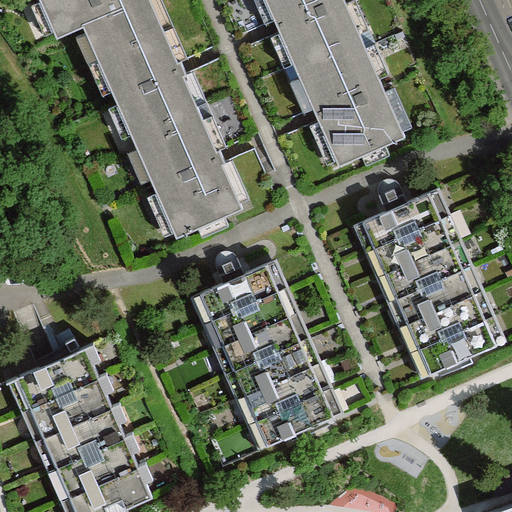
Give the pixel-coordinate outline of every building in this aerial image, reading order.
[(99,59),(166,30),(152,0),(41,0),(58,37),(84,26),(99,59)] [(346,0),(267,0),(276,19),(281,31),(295,62),(328,49),(333,62),(367,48),(347,2),(346,0)] [(167,119),(199,105),(186,75),(179,60),(166,30),(99,59),(118,100),(139,148),(172,133),(167,119)] [(328,49),(295,62),(315,107),(318,114),(321,120),(340,165),(407,137),(367,48),(333,62),(328,49)] [(178,237),(244,208),(225,162),(221,156),(218,149),(199,105),(167,119),(172,133),(139,148),(155,185),(178,237)] [(388,210),(408,201),(400,183),(392,179),(385,181),(380,185),(380,193),(388,210)] [(452,215),(440,187),(415,198),(408,201),(388,210),(355,225),(423,377),(507,340),(485,291),(475,266),(452,215)] [(224,282),(245,273),(238,256),(232,251),(223,251),(217,256),(217,265),(224,282)] [(345,411),(276,258),(245,273),(224,282),(218,285),(192,296),(205,324),(227,375),(238,400),(249,424),(260,449),(345,411)] [(72,352),(81,348),(75,337),(67,341),(72,352)] [(102,359),(95,342),(81,348),(72,352),(10,380),(67,511),(129,511),(128,507),(153,496),(147,481),(154,478),(147,461),(140,464),(134,452),(141,448),(134,431),(127,434),(121,422),(128,418),(120,402),(113,404),(108,392),(115,389),(107,372),(101,375),(95,362),(102,359)]
